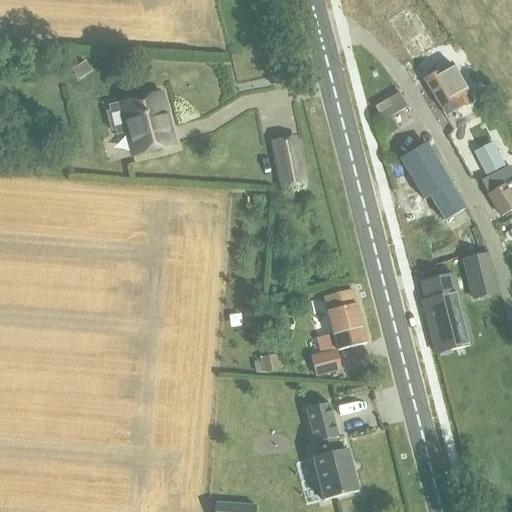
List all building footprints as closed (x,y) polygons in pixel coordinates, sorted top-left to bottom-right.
[(393,0),(379,0),(396,25),(405,18),(393,0)] [(421,65),(440,54),(417,15),(398,26),(421,65)] [(452,102),(457,111),(472,102),(451,64),(422,80),(440,110),(452,102)] [(110,112),(105,113),(110,130),(114,128),(116,133),(125,131),(132,157),(173,146),(160,94),(119,104),(109,107),(110,112)] [(389,135),(396,130),(389,118),(406,108),(398,94),(374,108),(389,135)] [(491,143),(473,153),(485,176),(504,166),(491,143)] [(464,210),(454,193),(425,144),(399,160),(424,201),(429,198),(443,222),(464,210)] [(297,150),(274,155),(281,190),(304,185),(297,150)] [(511,171),(509,166),(479,180),(485,191),(511,178),(511,171)] [(503,186),(488,195),(501,217),(511,210),(511,181),(504,186),(503,186)] [(487,255),(463,261),(473,300),(496,294),(487,255)] [(453,276),(420,284),(425,302),(422,303),(436,355),(471,346),(453,276)] [(336,352),(366,344),(352,291),(322,298),(332,335),(316,339),(320,356),(310,358),(315,376),(340,369),(336,352)] [(262,363),(253,363),(255,374),(264,373),(264,374),(284,370),(282,361),(277,362),(276,355),(261,358),(262,363)] [(346,360),(348,373),(371,369),(369,356),(346,360)] [(470,383),(475,419),(503,416),(499,379),(470,383)] [(328,404),(305,410),(315,449),(318,448),(322,462),(313,464),(323,502),(357,493),(348,455),(339,457),(335,444),(338,443),(328,404)] [(281,443),(281,454),(296,454),(296,443),(281,443)] [(215,503),(214,511),(254,511),(254,506),(215,503)]
